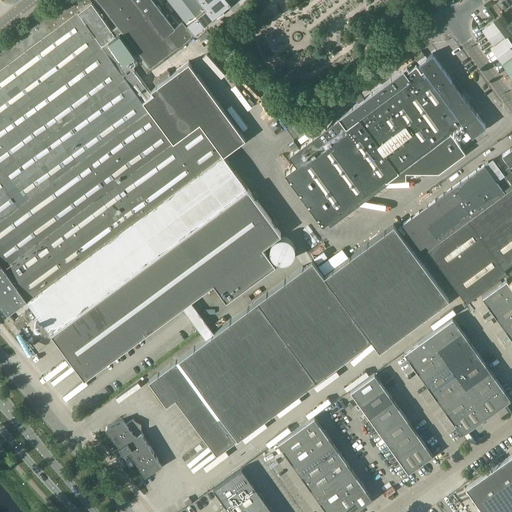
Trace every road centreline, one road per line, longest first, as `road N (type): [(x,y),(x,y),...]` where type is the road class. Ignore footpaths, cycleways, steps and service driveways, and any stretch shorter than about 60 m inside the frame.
road 1 (unclassified): [(128,511),(0,353)]
road 2 (unclassified): [(303,121),(451,20)]
road 3 (primary): [(97,511),(0,398)]
road 4 (unclassified): [(389,511),(511,426)]
